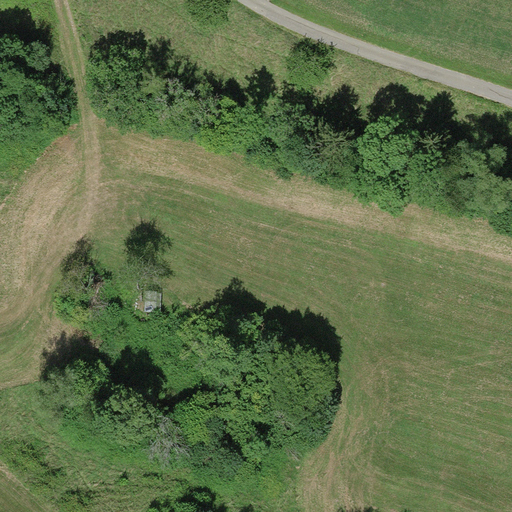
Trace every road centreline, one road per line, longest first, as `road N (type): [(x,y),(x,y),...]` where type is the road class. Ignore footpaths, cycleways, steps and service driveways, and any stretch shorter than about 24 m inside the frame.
road 1 (track): [(0,316),(27,303),(84,232),(91,177),(59,0)]
road 2 (unclassified): [(511,104),(391,65),(241,0)]
